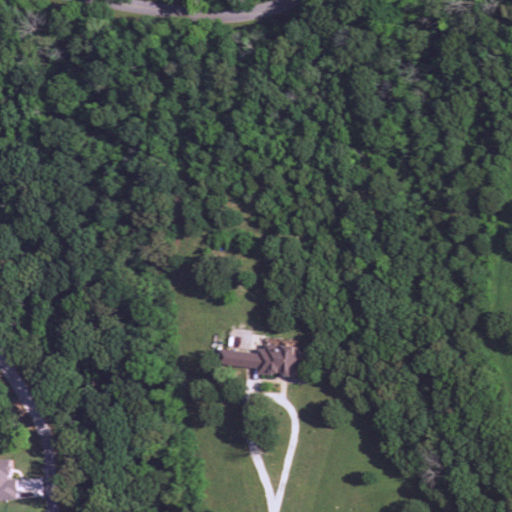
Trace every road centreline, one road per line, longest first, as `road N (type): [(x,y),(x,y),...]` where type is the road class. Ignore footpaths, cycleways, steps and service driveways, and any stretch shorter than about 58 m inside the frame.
road 1 (residential): [(100,0),(235,17),(304,0)]
road 2 (residential): [(58,511),(42,407),(0,337)]
